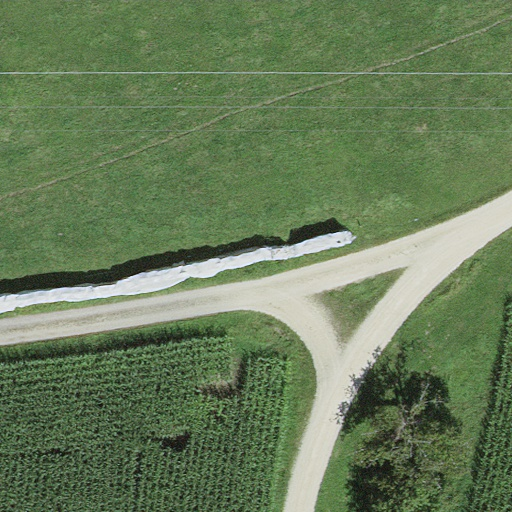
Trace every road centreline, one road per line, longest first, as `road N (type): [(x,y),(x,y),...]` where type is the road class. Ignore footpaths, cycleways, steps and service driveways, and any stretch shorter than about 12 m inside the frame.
road 1 (track): [(0,330),(267,290),(459,240)]
road 2 (track): [(301,511),(338,391),(373,335),(459,240),(511,209)]
road 3 (track): [(338,391),(324,347),(267,290)]
